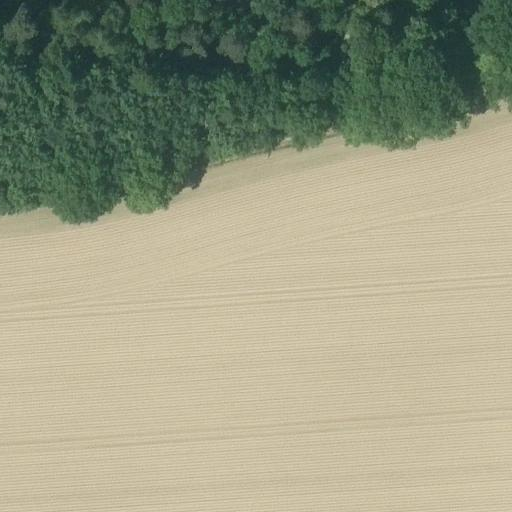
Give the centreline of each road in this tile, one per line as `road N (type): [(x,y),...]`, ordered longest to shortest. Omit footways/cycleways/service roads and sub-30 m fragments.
road 1 (track): [(0,202),(104,190),(311,134)]
road 2 (track): [(311,134),(511,83)]
road 3 (track): [(349,0),(344,88),(311,134)]
